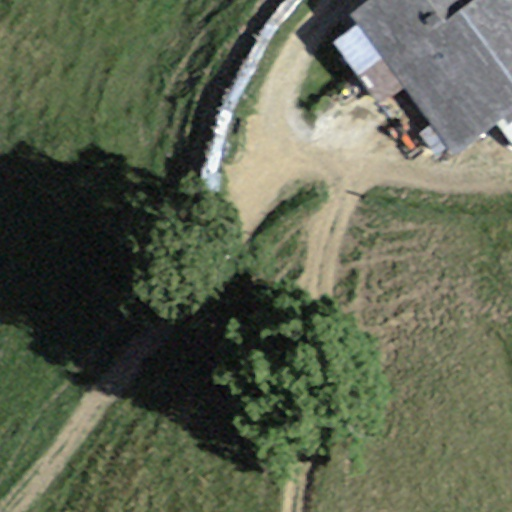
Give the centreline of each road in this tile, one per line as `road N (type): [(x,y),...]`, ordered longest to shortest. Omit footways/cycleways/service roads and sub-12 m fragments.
road 1 (track): [(333,0),(293,64),(272,142),(296,179),(387,192),(511,174)]
road 2 (track): [(342,185),(317,273),(293,511)]
